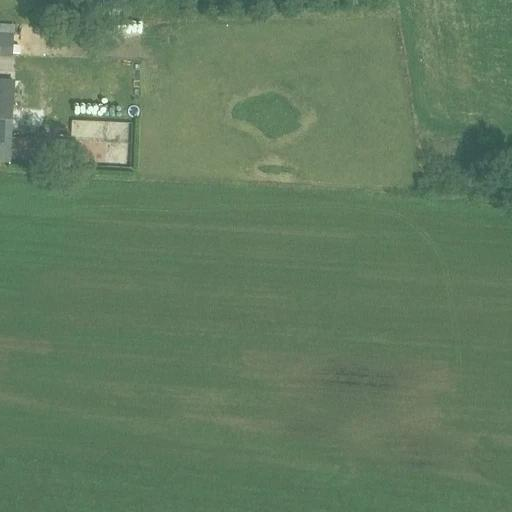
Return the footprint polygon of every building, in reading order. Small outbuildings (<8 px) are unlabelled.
[(0,33),(0,55),(14,57),(14,34),(0,33)] [(15,83),(0,82),(0,162),(10,163),(15,83)] [(133,146),(133,116),(77,115),(77,145),(133,146)] [(55,145),(55,133),(17,133),(17,144),(55,145)] [(58,134),(58,145),(74,145),(75,135),(58,134)]
